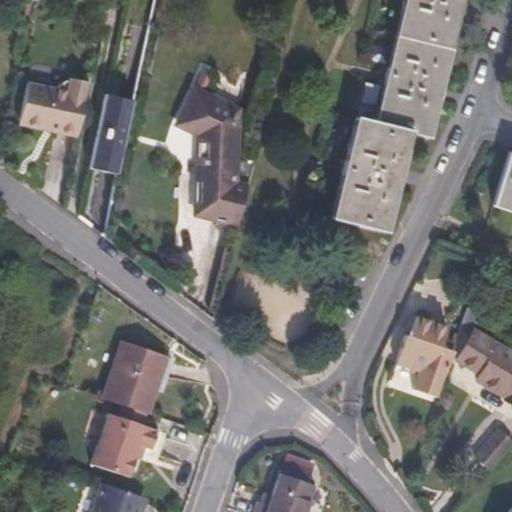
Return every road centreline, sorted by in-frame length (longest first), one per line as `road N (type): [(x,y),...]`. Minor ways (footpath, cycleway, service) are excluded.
road 1 (residential): [(0,188),(311,423)]
road 2 (residential): [(472,122),(356,334),(334,397),(311,423)]
road 3 (residential): [(206,511),(231,439),(311,423)]
road 4 (residential): [(311,423),(399,511)]
road 5 (residential): [(511,6),(472,122)]
